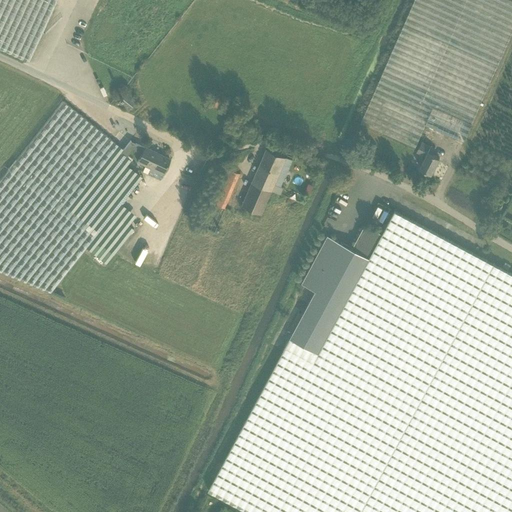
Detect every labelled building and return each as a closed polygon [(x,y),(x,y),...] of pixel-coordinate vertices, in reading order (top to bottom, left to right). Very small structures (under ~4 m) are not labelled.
[(0,0),(0,48),(28,61),(56,0),(0,0)] [(415,147),(425,124),(433,107),(472,124),(511,31),(511,0),(414,0),(360,123),(410,145),(415,147)] [(217,108),(225,99),(215,91),(207,99),(217,108)] [(127,110),(136,101),(126,93),(118,102),(127,110)] [(89,243),(113,213),(137,183),(122,171),(127,165),(130,160),(131,160),(133,158),(128,155),(126,157),(121,152),(123,149),(63,101),(0,179),(0,271),(50,292),(86,248),(89,243)] [(464,141),(472,124),(433,107),(425,124),(464,141)] [(426,156),(419,168),(431,174),(440,158),(428,152),(431,146),(422,141),(417,151),(426,156)] [(293,157),(268,146),(252,182),(272,190),(272,189),(278,191),(293,157)] [(170,158),(144,147),(137,161),(163,173),(170,158)] [(225,208),(240,173),(226,167),(211,202),(225,208)] [(252,182),(242,204),(262,213),(272,190),(252,182)] [(372,218),(376,220),(382,210),(378,207),(372,218)] [(208,490),(249,511),(511,511),(511,273),(394,210),(382,233),(365,224),(352,248),(328,235),(302,283),(316,290),(290,339),(208,490)] [(378,221),(382,223),(387,213),(383,210),(378,221)] [(128,225),(113,213),(89,243),(86,248),(106,263),(133,229),(128,225)]
